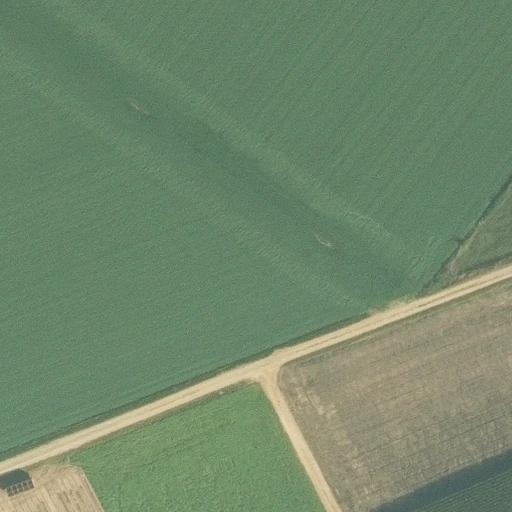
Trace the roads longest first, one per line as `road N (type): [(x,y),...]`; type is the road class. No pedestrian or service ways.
road 1 (track): [(511,269),(0,469)]
road 2 (track): [(258,367),(333,511)]
